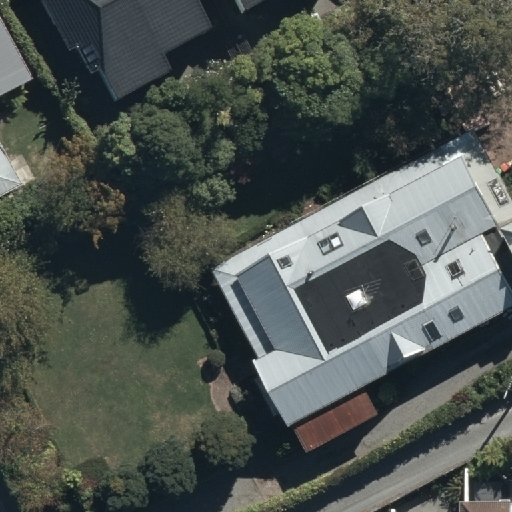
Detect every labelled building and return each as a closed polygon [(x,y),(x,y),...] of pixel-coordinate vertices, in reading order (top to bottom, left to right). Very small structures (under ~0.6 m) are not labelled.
[(45,0),(67,45),(77,40),(91,66),(100,62),(114,90),(170,62),(159,39),(206,16),(198,0),(45,0)] [(0,90),(31,74),(0,16),(0,90)] [(511,200),(477,133),(213,270),(259,360),(293,426),(297,425),(313,455),(385,418),(368,385),(511,310),(511,276),(489,233),(499,228),(505,241),(511,237),(511,200)] [(0,144),(0,192),(19,182),(0,144)] [(511,511),(511,490),(462,491),(462,511),(511,511)]
